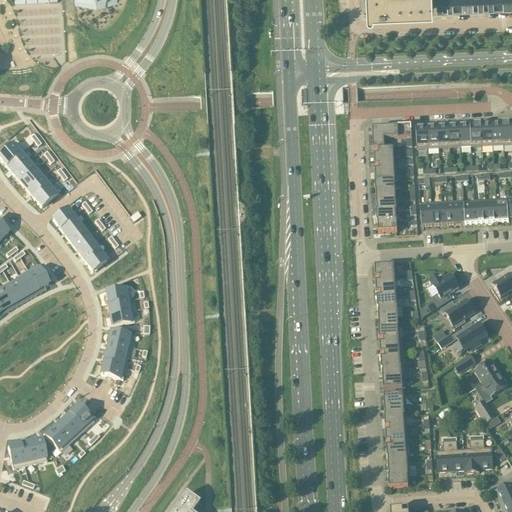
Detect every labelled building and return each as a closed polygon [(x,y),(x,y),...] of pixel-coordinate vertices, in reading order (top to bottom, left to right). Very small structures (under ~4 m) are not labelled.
[(367,0),(368,12),(368,13),(368,14),(368,15),(369,15),(370,16),(371,16),(372,16),(373,16),(373,15),(374,15),(374,14),(374,13),(374,12),(391,11),(391,10),(433,9),(433,0),(367,0)] [(448,9),(447,0),(436,0),(437,9),(448,9)] [(458,0),(447,0),(448,9),(458,8),(458,0)] [(468,0),(458,0),(458,8),(469,8),(468,0)] [(511,146),(511,124),(503,125),(504,147),(511,146)] [(503,125),(492,126),(493,148),(504,147),(503,125)] [(459,127),(461,149),(471,148),(471,149),(471,127),(471,126),(459,127)] [(471,149),(482,149),(481,126),(471,127),(471,149)] [(481,126),(482,149),(493,148),(492,126),(481,126)] [(439,150),(450,150),(449,127),(438,128),(439,150)] [(459,127),(449,127),(450,150),(461,149),(459,127)] [(428,151),(427,128),(416,129),(417,151),(428,151)] [(428,151),(439,150),(438,128),(427,128),(428,151)] [(406,141),(412,140),(411,129),(372,131),(373,152),(393,151),(385,151),(384,142),(406,141)] [(16,144),(0,157),(0,161),(6,168),(22,154),(23,154),(24,153),(16,144)] [(373,152),(374,152),(375,162),(394,161),(393,151),(373,152)] [(22,154),(6,168),(13,176),(29,162),(23,154),(22,154)] [(29,162),(13,176),(20,184),(37,170),(30,161),(29,162)] [(394,161),(375,162),(375,173),(394,172),(394,161)] [(37,170),(20,184),(27,193),(44,178),(37,170)] [(394,172),(375,173),(376,183),(375,183),(397,182),(396,172),(394,172)] [(44,178),(27,193),(34,201),(50,187),(51,187),(52,186),(44,178)] [(395,193),(394,182),(397,182),(375,183),(376,194),(395,193)] [(50,187),(34,201),(41,210),(58,196),(51,187),(50,187)] [(376,194),(377,204),(396,203),(395,193),(376,194)] [(506,201),(496,201),(497,224),(508,223),(507,199),(506,199),(506,201)] [(496,201),(485,202),(486,224),(497,224),(496,201)] [(485,202),(474,203),(475,225),(486,224),(485,202)] [(377,204),(377,213),(376,213),(399,212),(398,203),(396,203),(377,204)] [(442,204),(443,227),(454,226),(452,203),(442,204)] [(464,203),(452,203),(454,226),(465,225),(465,226),(464,203)] [(474,203),(464,203),(465,226),(475,225),(474,203)] [(442,204),(431,205),(432,227),(443,227),(442,204)] [(420,205),(422,228),(432,227),(431,205),(420,205)] [(67,211),(53,222),(59,230),(74,219),(67,211)] [(397,223),(396,223),(396,213),(399,213),(399,212),(376,213),(377,224),(397,223)] [(137,214),(130,220),(133,225),(141,219),(137,214)] [(74,219),(59,230),(66,239),(80,228),(74,219)] [(397,223),(377,224),(378,224),(378,235),(397,234),(397,223)] [(0,226),(0,241),(0,242),(8,234),(0,226)] [(80,228),(66,239),(72,248),(87,237),(80,228)] [(87,237),(72,248),(79,257),(94,246),(87,237)] [(94,246),(79,257),(86,265),(100,254),(94,246)] [(100,254),(86,265),(92,274),(107,263),(100,254)] [(37,267),(28,272),(39,291),(48,286),(37,267)] [(376,280),(397,278),(396,267),(375,269),(375,270),(376,280)] [(494,288),(502,300),(511,293),(511,268),(501,275),(505,281),(494,288)] [(28,272),(18,278),(18,279),(19,279),(29,297),(39,291),(28,272)] [(450,276),(441,282),(438,277),(429,283),(438,296),(433,299),(439,310),(449,304),(445,298),(459,290),(450,276)] [(376,280),(376,290),(397,288),(396,279),(397,279),(397,278),(376,280)] [(18,279),(9,285),(10,287),(11,286),(20,302),(29,297),(19,279),(18,279)] [(2,292),(1,292),(10,308),(20,302),(11,286),(10,287),(2,292)] [(0,288),(0,311),(1,313),(10,308),(1,292),(2,292),(0,288)] [(398,298),(397,288),(376,290),(377,300),(398,299),(398,298)] [(128,290),(105,294),(107,306),(130,302),(128,290)] [(398,299),(377,300),(378,310),(397,309),(399,309),(398,298),(398,299)] [(130,302),(107,306),(109,317),(132,313),(130,302)] [(456,309),(452,303),(441,311),(445,317),(446,316),(453,328),(455,327),(457,330),(466,324),(464,321),(474,315),(466,302),(456,309)] [(397,309),(378,310),(378,311),(379,320),(398,319),(397,309)] [(132,313),(109,317),(111,328),(134,324),(132,313)] [(398,319),(379,320),(379,330),(399,329),(398,319)] [(479,327),(466,335),(463,330),(451,338),(454,343),(457,341),(464,352),(469,349),(472,352),(481,347),(478,343),(486,338),(479,327)] [(399,329),(379,330),(379,341),(401,339),(401,329),(399,329)] [(108,332),(105,344),(108,345),(108,344),(130,349),(133,338),(108,332)] [(401,339),(379,341),(380,351),(402,349),(401,339)] [(108,345),(105,355),(127,360),(128,361),(130,349),(108,344),(108,345)] [(402,349),(380,351),(381,361),(403,360),(402,349)] [(105,355),(103,366),(124,371),(124,370),(127,360),(105,355)] [(453,367),(459,375),(475,365),(470,356),(453,367)] [(403,360),(381,361),(381,371),(403,370),(403,360)] [(474,372),(483,385),(500,374),(491,361),(474,372)] [(103,366),(100,377),(123,382),(126,370),(124,370),(124,371),(103,366)] [(404,370),(403,370),(381,371),(381,372),(382,372),(383,381),(405,380),(404,370)] [(500,374),(483,385),(491,399),(508,387),(500,374)] [(405,380),(383,381),(383,392),(405,391),(405,380)] [(405,396),(384,398),(385,409),(406,407),(405,396)] [(486,425),(497,419),(486,402),(475,408),(486,425)] [(78,407),(70,415),(85,432),(94,424),(78,407)] [(404,417),(404,408),(406,408),(406,407),(385,409),(385,418),(385,419),(406,417),(404,417)] [(446,409),(440,413),(444,419),(450,415),(446,409)] [(70,415),(61,423),(77,440),(85,432),(70,415)] [(385,429),(407,428),(406,417),(385,419),(385,429)] [(54,430),(53,430),(69,447),(77,440),(61,423),(54,430)] [(52,428),(43,436),(60,455),(69,447),(53,430),(54,430),(52,428)] [(407,428),(385,429),(386,439),(407,438),(407,428)] [(484,437),(477,438),(477,442),(479,474),(479,471),(493,470),(491,450),(484,450),(484,442),(484,437)] [(407,438),(386,439),(387,449),(408,448),(407,438)] [(477,442),(477,438),(470,438),(470,442),(470,451),(464,452),(465,475),(479,474),(477,442)] [(465,472),(465,475),(464,452),(457,452),(457,443),(457,439),(449,440),(450,444),(452,473),(465,472)] [(438,474),(452,473),(450,444),(449,440),(442,440),(443,444),(443,453),(436,453),(438,474)] [(41,441),(30,444),(35,466),(47,464),(41,441)] [(30,444),(19,446),(24,469),(35,466),(30,444)] [(19,446),(8,449),(13,471),(24,469),(19,446)] [(387,449),(387,460),(409,458),(409,457),(408,448),(387,449)] [(500,450),(495,453),(501,463),(506,460),(500,450)] [(388,460),(388,470),(410,468),(409,458),(387,460),(388,460)] [(389,479),(388,479),(388,480),(411,478),(410,468),(388,470),(389,479)] [(411,479),(411,478),(388,480),(389,490),(411,489),(410,479),(411,479)] [(511,484),(497,492),(502,505),(511,500),(511,484)] [(194,511),(199,506),(185,496),(173,511),(194,511)] [(511,511),(511,500),(502,505),(505,511),(511,511)]
